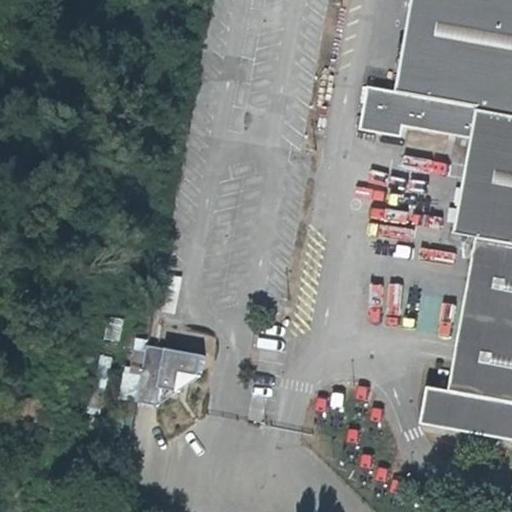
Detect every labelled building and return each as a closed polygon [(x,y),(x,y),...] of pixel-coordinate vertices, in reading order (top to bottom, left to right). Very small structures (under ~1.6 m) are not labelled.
[(412,132),(483,145),(488,117),(511,121),(511,0),(425,0),(407,97),(376,91),(368,135),(410,143),(412,132)] [(511,121),(488,117),(483,145),(465,241),(487,244),(459,397),(436,393),(430,430),(450,434),(451,431),(511,442),(511,121)] [(386,187),(364,187),(363,215),(396,216),(397,181),(386,181),(386,187)] [(440,212),(441,196),(407,194),(406,209),(440,212)] [(172,376),(209,383),(213,362),(155,351),(145,410),(165,413),(168,395),(172,376)] [(188,398),(209,383),(172,376),(168,395),(188,398)]
